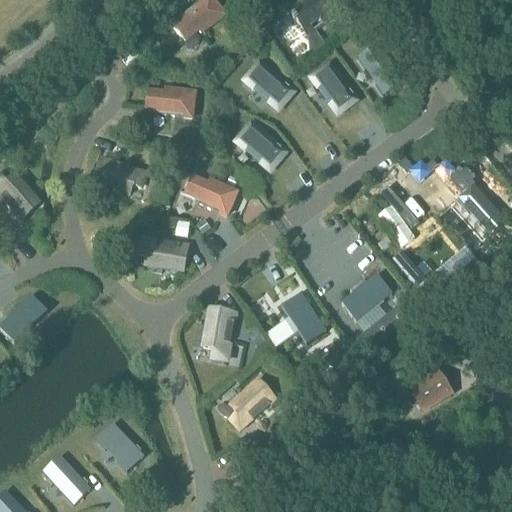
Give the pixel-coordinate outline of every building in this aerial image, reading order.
[(210,0),(188,17),(190,20),(177,31),(188,45),(198,37),(201,40),(228,19),(213,0),(210,0)] [(305,0),(288,12),(306,38),(353,5),(349,0),(305,0)] [(378,47),(358,60),(366,72),(368,70),(378,85),(376,86),(383,98),(403,84),(378,47)] [(294,97),(260,67),(244,85),(255,94),(256,92),(270,104),(268,106),(279,115),(294,97)] [(359,105),(333,68),(313,81),(321,93),(323,91),(333,106),(331,107),(339,118),(359,105)] [(143,115),(156,117),(156,121),(190,125),(193,99),(163,96),(162,100),(145,98),(143,115)] [(287,158),(252,128),(237,146),(247,155),(249,153),(262,165),(261,167),(271,176),(287,158)] [(410,161),(403,167),(409,174),(412,172),(421,183),(435,171),(445,183),(451,178),(464,195),(459,199),(489,236),(504,224),(460,170),(457,173),(447,161),(440,166),(435,160),(428,166),(424,161),(415,167),(410,161)] [(149,174),(102,161),(94,183),(132,196),(134,186),(144,189),(149,174)] [(38,208),(24,192),(26,191),(14,177),(6,184),(0,177),(0,200),(21,224),(38,208)] [(194,205),(226,219),(237,195),(209,183),(207,187),(192,180),(184,196),(196,201),(194,205)] [(204,222),(196,228),(202,237),(210,231),(204,222)] [(189,226),(178,224),(175,238),(186,240),(189,226)] [(383,253),(392,246),(386,239),(377,246),(383,253)] [(146,257),(145,267),(162,270),(163,268),(184,272),(188,249),(141,240),(138,256),(146,257)] [(404,255),(394,263),(422,295),(431,286),(404,255)] [(476,261),(432,298),(442,310),(485,273),(476,261)] [(377,277),(341,306),(356,325),(392,296),(377,277)] [(281,309),(306,347),(327,334),(301,296),(281,309)] [(48,315),(32,297),(0,326),(0,330),(14,346),(24,336),(23,335),(36,323),(37,324),(48,315)] [(361,360),(415,316),(404,303),(350,347),(361,360)] [(206,331),(203,349),(213,351),(211,359),(227,362),(236,316),(213,311),(209,332),(206,331)] [(256,331),(247,336),(256,349),(264,344),(256,331)] [(351,367),(356,363),(345,346),(339,350),(351,367)] [(425,417),(456,397),(439,371),(408,390),(425,417)] [(245,398),(243,396),(230,408),(236,416),(230,421),(240,433),(276,402),(261,384),(245,398)] [(144,459),(114,427),(96,443),(106,453),(108,451),(120,464),(118,466),(126,475),(144,459)] [(283,430),(274,438),(279,443),(288,436),(283,430)] [(91,491),(61,459),(43,475),(53,485),(55,484),(67,497),(65,498),(74,508),(91,491)] [(23,511),(6,493),(0,498),(0,511),(23,511)]
